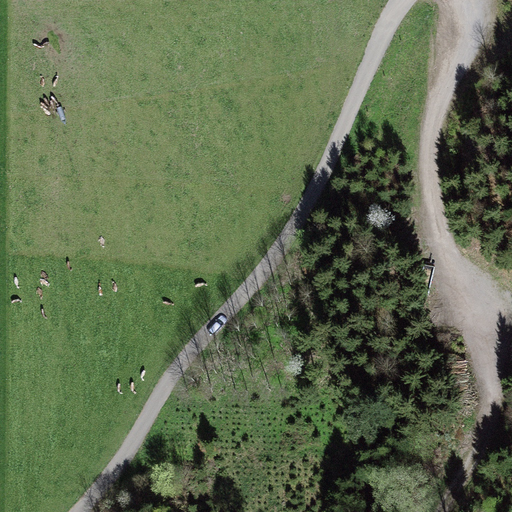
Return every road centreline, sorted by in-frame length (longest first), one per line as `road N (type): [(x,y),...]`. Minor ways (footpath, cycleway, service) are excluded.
road 1 (track): [(71,511),(307,224),(337,137),(420,0)]
road 2 (track): [(445,511),(483,442),(494,398),(430,187),(445,102),(481,18),(473,0)]
